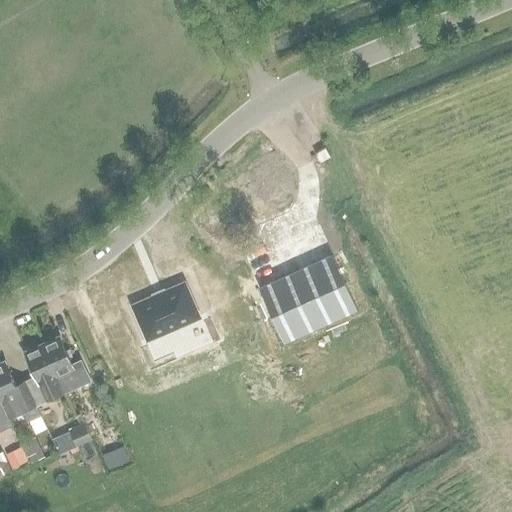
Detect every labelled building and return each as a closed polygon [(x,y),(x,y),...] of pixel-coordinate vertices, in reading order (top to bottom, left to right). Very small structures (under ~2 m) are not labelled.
[(266,139),(188,217),(221,250),(299,172),(266,139)] [(352,298),(327,243),(254,276),(279,331),(352,298)] [(198,317),(184,285),(165,293),(164,293),(155,297),(135,306),(148,338),(198,317)] [(61,338),(42,346),(63,392),(91,380),(83,363),(74,367),(61,338)] [(63,392),(42,346),(24,355),(38,386),(39,386),(46,401),(64,393),(63,392)] [(6,363),(0,365),(0,398),(9,417),(23,411),(28,423),(42,416),(29,390),(20,394),(6,363)] [(9,417),(0,398),(0,432),(13,426),(9,417)] [(92,439),(84,422),(69,428),(70,432),(53,439),(58,453),(92,439)] [(44,456),(35,437),(21,444),(22,447),(27,457),(29,456),(32,462),(44,456)] [(28,461),(27,457),(22,447),(7,454),(13,468),(28,461)] [(129,463),(124,451),(104,460),(109,472),(129,463)] [(2,452),(0,452),(0,469),(3,476),(12,471),(2,452)]
